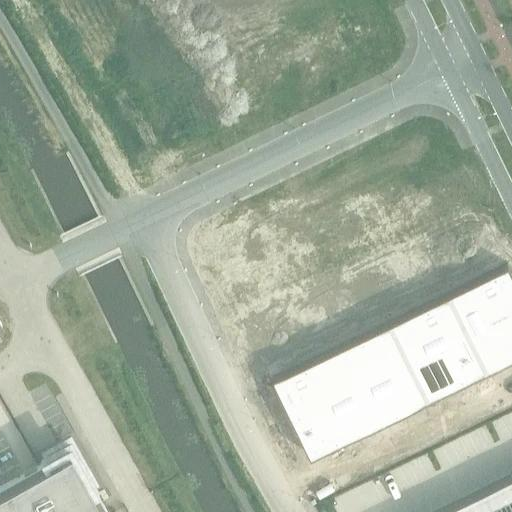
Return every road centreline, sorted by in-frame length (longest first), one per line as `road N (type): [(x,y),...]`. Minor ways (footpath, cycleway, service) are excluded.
road 1 (unclassified): [(151,215),(450,72)]
road 2 (unclassified): [(151,215),(172,286),(294,511)]
road 3 (unclassified): [(124,229),(152,308),(252,511)]
road 4 (unclassified): [(0,22),(124,229)]
road 5 (unclassified): [(42,0),(151,215)]
road 6 (unclassified): [(56,342),(140,492)]
road 7 (tertiary): [(450,72),(511,195)]
